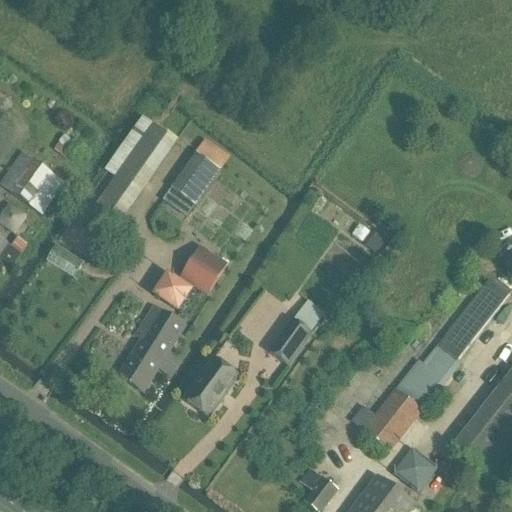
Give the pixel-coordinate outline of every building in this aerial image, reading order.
[(94,209),(117,225),(175,143),(152,127),(94,209)] [(53,151),(66,161),(77,146),(64,136),(53,151)] [(0,187),(9,194),(41,217),(64,185),(23,154),(0,187)] [(172,190),(195,206),(218,174),(195,157),(172,190)] [(0,210),(0,226),(13,236),(26,219),(4,204),(0,210)] [(363,249),(373,256),(383,242),(373,235),(363,249)] [(0,242),(0,264),(1,263),(9,268),(26,246),(17,239),(10,249),(0,242)] [(180,281),(190,289),(205,299),(212,289),(226,268),(219,263),(224,255),(211,247),(206,255),(199,251),(180,281)] [(152,298),(178,315),(193,293),(167,276),(152,298)] [(491,282),(485,289),(448,337),(438,349),(440,350),(424,369),(416,364),(395,393),(394,393),(374,419),(362,409),(350,424),(389,454),(421,413),(422,414),(459,366),(456,363),(508,296),(491,282)] [(169,378),(178,365),(167,358),(185,331),(154,311),(136,339),(142,343),(118,379),(143,395),(158,371),(169,378)] [(293,324),(311,336),(317,328),(300,315),(293,324)] [(311,336),(293,324),(292,322),(268,355),(288,369),(311,336)] [(183,403),(208,421),(220,404),(218,403),(225,394),(227,395),(238,379),(213,361),(183,403)] [(511,449),(511,372),(452,449),(489,479),(511,449)] [(393,476),(417,494),(436,470),(412,452),(393,476)] [(303,505),(312,511),(322,511),(337,493),(310,472),(300,484),(312,494),(303,505)] [(351,511),(410,511),(415,507),(377,479),(351,511)]
